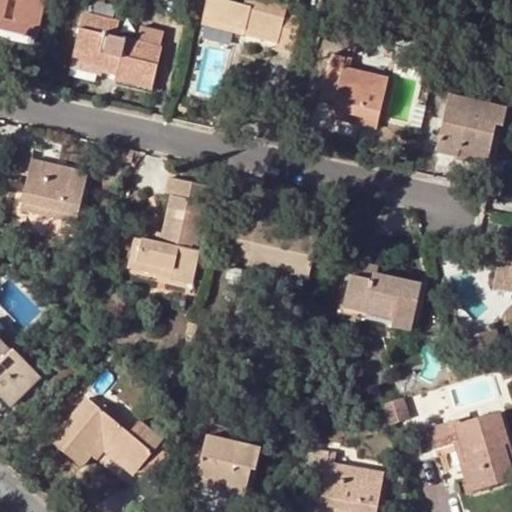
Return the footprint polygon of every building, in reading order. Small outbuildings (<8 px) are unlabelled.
[(0,0),(0,30),(2,31),(6,12),(14,14),(13,23),(37,28),(42,0),(0,0)] [(207,0),(202,22),(238,30),(239,25),(247,27),(244,38),(277,46),(275,53),(293,58),(302,21),(284,17),(288,0),(207,0)] [(6,12),(2,31),(34,39),(37,28),(13,23),(14,14),(6,12)] [(83,16),(73,61),(117,72),(116,78),(115,82),(152,92),(161,52),(115,40),(118,25),(83,16)] [(238,30),(202,22),(201,28),(244,38),(247,27),(239,25),(238,30)] [(338,88),(335,101),(331,118),(376,129),(387,81),(349,71),(343,69),(345,58),(331,55),(325,85),(338,88)] [(352,60),(345,58),(343,69),(349,71),(352,60)] [(117,72),(73,61),(70,70),(100,78),(101,74),(116,78),(117,72)] [(393,80),(392,118),(413,119),(414,80),(393,80)] [(152,92),(115,82),(113,87),(150,96),(152,92)] [(321,98),(335,101),(338,88),(325,85),(321,98)] [(437,153),(465,158),(467,151),(489,156),(494,132),(502,134),(507,111),(449,98),(437,153)] [(28,179),(21,212),(77,223),(88,174),(33,162),(35,150),(21,147),(16,175),(28,179)] [(467,151),(465,158),(488,164),(489,156),(467,151)] [(155,241),(143,239),(138,262),(172,270),(171,278),(170,280),(192,285),(200,246),(196,245),(208,187),(169,180),(165,195),(171,197),(163,232),(160,243),(155,241)] [(307,279),(310,267),(316,244),(317,237),(257,223),(256,229),(239,224),(232,255),(249,260),(248,265),(307,279)] [(157,230),(155,241),(160,243),(163,232),(157,230)] [(138,262),(143,239),(135,237),(128,268),(171,278),(172,270),(138,262)] [(499,261),(494,284),(511,287),(511,243),(497,241),(493,260),(499,261)] [(316,244),(310,267),(320,270),(324,246),(316,244)] [(344,309),(365,314),(368,303),(384,306),(381,322),(410,329),(418,286),(374,276),(372,285),(349,280),(344,309)] [(511,287),(494,284),(492,290),(511,294),(511,287)] [(368,303),(365,314),(364,319),(381,322),(384,306),(368,303)] [(496,330),(459,342),(465,361),(502,349),(496,330)] [(0,343),(0,395),(10,406),(38,379),(12,351),(10,354),(0,343)] [(298,361),(296,374),(307,377),(309,364),(298,361)] [(488,372),(478,375),(480,383),(490,379),(488,372)] [(81,468),(92,455),(98,448),(133,476),(137,471),(150,482),(173,453),(160,443),(161,441),(140,422),(128,435),(86,400),(52,442),(81,468)] [(459,465),(466,488),(488,482),(489,487),(511,480),(511,476),(504,447),(508,446),(499,414),(458,426),(456,419),(427,429),(435,451),(459,444),(464,464),(459,465)] [(206,438),(195,479),(227,487),(226,493),(244,497),(250,469),(256,472),(260,450),(206,438)] [(98,448),(92,455),(127,484),(133,476),(98,448)] [(312,450),(307,476),(324,479),(320,498),(318,511),(376,511),(383,475),(334,465),(327,463),(329,453),(312,450)] [(327,463),(334,465),(336,455),(329,453),(327,463)] [(324,479),(307,476),(303,494),(320,498),(324,479)] [(227,487),(195,479),(194,485),(226,493),(227,487)] [(488,482),(466,488),(467,494),(489,487),(488,482)]
